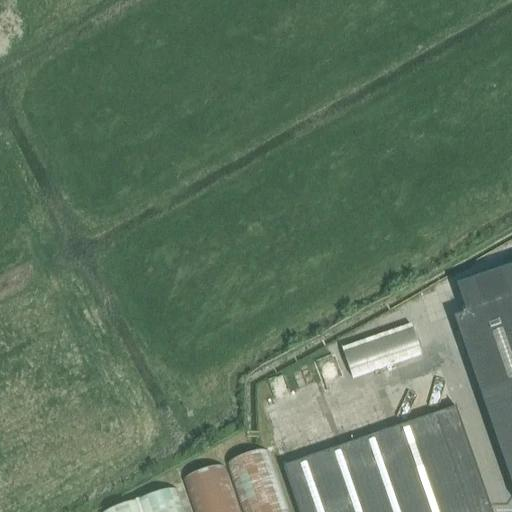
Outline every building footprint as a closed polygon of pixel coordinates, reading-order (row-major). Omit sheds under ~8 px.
[(511,304),(457,323),(511,485),(511,304)] [(424,360),(414,329),(345,350),(355,381),(424,360)] [(493,511),(460,411),(287,471),(300,511),(493,511)] [(244,511),(289,511),(270,455),(229,467),(244,511)] [(195,511),(240,511),(225,469),(185,481),(195,511)] [(116,511),(188,511),(181,491),(116,511)]
